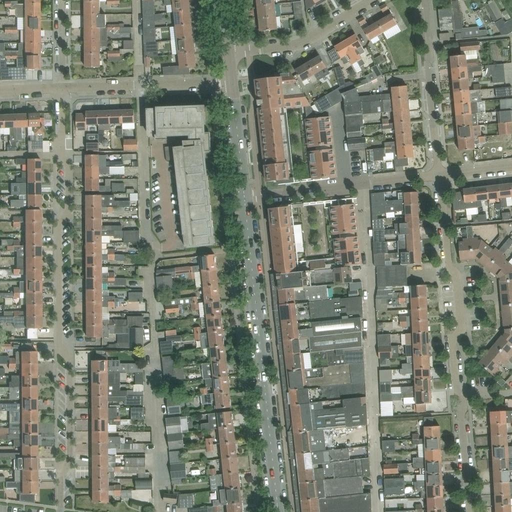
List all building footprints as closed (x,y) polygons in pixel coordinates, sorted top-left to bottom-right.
[(190,10),(188,0),(164,0),(165,6),(173,5),(174,12),(190,10)] [(100,15),(100,2),(85,2),(85,15),(100,15)] [(17,4),(15,4),(15,8),(15,17),(17,17),(25,17),(39,17),(39,4),(25,4),(17,4)] [(485,6),(502,36),(508,35),(511,33),(505,24),(502,19),(499,21),(489,4),(488,5),(485,6)] [(275,5),(256,7),(257,15),(259,14),(259,19),(276,17),(275,5)] [(143,15),(155,14),(155,7),(143,8),(143,15)] [(439,10),(439,11),(440,17),(453,16),(452,9),(439,10)] [(174,12),(176,26),(192,24),(190,10),(174,12)] [(461,13),(455,14),(456,29),(461,29),(463,29),(462,13),(461,13)] [(155,14),(143,15),(143,22),(155,21),(162,20),(162,14),(155,14)] [(378,23),(384,33),(398,25),(392,14),(378,23)] [(85,28),(100,28),(106,28),(106,15),(100,15),(85,15),(85,28)] [(453,16),(440,17),(440,24),(453,23),(453,16)] [(25,17),(25,31),(39,30),(39,17),(25,17)] [(278,30),(276,20),(276,17),(259,19),(260,23),(258,24),(259,32),(278,30)] [(358,22),(364,31),(369,39),(370,41),(384,33),(378,23),(369,27),(366,22),(363,17),(358,21),(358,22)] [(454,30),(453,23),(440,24),(441,31),(454,30)] [(193,38),(192,24),(176,26),(177,40),(193,38)] [(85,41),(100,41),(100,28),(106,28),(100,28),(85,28),(85,41)] [(156,29),(144,29),(144,44),(150,43),(156,42),(156,40),(156,29)] [(40,44),(39,30),(25,31),(25,44),(18,44),(25,44),(40,44)] [(362,59),(360,55),(365,53),(362,46),(361,44),(356,35),(345,41),(357,62),(362,59)] [(194,52),(193,38),(177,40),(179,53),(194,52)] [(100,41),(85,41),(85,54),(100,54),(100,41)] [(341,58),(345,65),(351,61),(353,64),(357,62),(358,64),(357,62),(345,41),(335,48),(341,58)] [(158,42),(156,42),(150,43),(144,44),(144,52),(158,50),(158,42)] [(480,50),(479,42),(460,44),(461,52),(480,50)] [(25,57),(40,57),(40,44),(25,44),(18,44),(18,51),(16,51),(16,54),(17,54),(17,57),(25,57)] [(4,52),(0,51),(0,57),(5,57),(5,59),(6,59),(11,59),(11,54),(11,52),(4,52)] [(194,52),(179,53),(180,65),(163,67),(164,76),(190,75),(189,68),(196,67),(194,52)] [(0,68),(0,71),(0,81),(25,80),(25,70),(40,70),(40,57),(25,57),(17,57),(17,54),(16,54),(11,54),(11,59),(17,59),(17,68),(6,68),(0,68)] [(100,68),(100,58),(100,54),(85,54),(85,68),(100,68)] [(472,67),(479,65),(480,65),(479,60),(467,61),(466,55),(451,57),(452,69),(467,67),(472,67)] [(320,56),(308,63),(314,75),(317,80),(318,80),(330,73),(326,68),(322,60),(320,56)] [(311,80),(312,83),(317,80),(308,63),(295,71),(302,82),(307,79),(308,81),(311,80)] [(504,64),(492,65),(493,77),(505,76),(504,64)] [(374,73),(365,77),(367,79),(369,83),(377,79),(383,76),(376,65),(371,68),(374,73)] [(480,65),(479,65),(472,67),(467,67),(452,69),(453,81),(468,79),(473,79),(473,72),(482,72),(481,65),(480,65)] [(341,66),(335,68),(340,87),(338,89),(341,93),(348,90),(346,83),(341,66)] [(295,183),(294,178),(289,179),(282,108),(305,105),(310,105),(291,73),(275,75),(276,79),(272,79),(272,82),(266,82),(266,80),(256,81),(258,101),(258,106),(264,105),(264,109),(259,109),(267,182),(278,181),(278,185),(295,183)] [(454,93),(469,91),(468,79),(453,81),(454,93)] [(348,90),(341,93),(344,100),(344,105),(362,103),(393,100),(408,99),(407,86),(392,88),(392,94),(359,97),(356,87),(348,90)] [(501,97),(511,96),(511,87),(500,88),(500,89),(496,89),(496,98),(501,97)] [(338,89),(326,95),(333,106),(344,100),(341,93),(338,89)] [(474,90),(469,91),(454,93),(455,104),(471,103),(482,102),(482,95),(481,90),(474,90)] [(333,106),(326,95),(314,103),(320,114),(333,106)] [(344,105),(345,116),(363,115),(394,112),(409,110),(408,99),(393,100),(362,103),(344,105)] [(501,112),(503,112),(511,111),(511,99),(499,100),(501,112)] [(471,103),(455,104),(456,116),(472,115),(477,114),(483,113),(486,113),(485,102),(482,102),(471,103)] [(307,120),(317,119),(316,116),(310,105),(305,105),(307,120)] [(148,111),(149,123),(149,136),(163,136),(163,132),(195,132),(195,135),(189,135),(190,141),(184,142),(185,152),(179,153),(190,247),(214,244),(214,243),(211,243),(210,238),(213,237),(212,227),(209,228),(208,222),(211,222),(210,212),(207,212),(207,207),(209,206),(208,196),(206,197),(205,191),(208,191),(207,181),(204,181),(203,175),(206,175),(203,152),(211,152),(210,133),(204,133),(203,112),(199,112),(199,108),(184,108),(184,112),(177,113),(177,109),(179,109),(166,109),(166,113),(159,113),(159,110),(161,110),(161,109),(158,110),(158,111),(148,111)] [(122,111),(122,124),(134,123),(134,110),(122,111)] [(411,122),(409,110),(394,112),(395,123),(411,122)] [(110,111),(98,112),(99,125),(99,136),(105,136),(104,130),(111,130),(110,124),(110,111)] [(110,124),(122,124),(122,111),(110,111),(110,124)] [(499,124),(511,123),(511,122),(511,111),(503,112),(501,112),(498,112),(499,124)] [(87,125),(96,125),(99,125),(98,112),(86,112),(86,114),(76,114),(76,130),(87,130),(87,125)] [(38,114),(26,115),(27,127),(34,127),(34,139),(42,139),(42,126),(39,126),(38,114)] [(472,115),(456,116),(457,128),(473,126),(478,126),(477,114),(472,115)] [(15,141),(15,139),(14,115),(3,116),(3,128),(9,128),(10,141),(15,141)] [(14,115),(15,139),(15,141),(22,141),(22,134),(22,127),(27,127),(26,115),(14,115)] [(364,126),(363,115),(345,116),(347,128),(361,127),(361,126),(364,126)] [(308,134),(331,131),(330,118),(317,119),(307,120),(308,134)] [(383,125),(383,131),(396,130),(396,136),(412,134),(411,122),(395,123),(389,124),(383,125)] [(500,136),(511,134),(511,123),(499,124),(500,136)] [(481,137),(481,133),(480,125),(478,126),(473,126),(457,128),(458,139),(481,137)] [(348,138),(361,136),(361,127),(347,128),(348,138)] [(331,131),(308,134),(310,147),(316,147),(330,145),(332,145),(331,131)] [(397,142),(385,144),(385,149),(413,146),(412,134),(396,136),(397,142)] [(485,137),(481,137),(458,139),(460,152),(475,150),(474,143),(485,142),(485,137)] [(348,140),(349,150),(367,148),(365,138),(348,140)] [(138,151),(138,140),(124,140),(124,151),(138,151)] [(28,141),(28,151),(28,153),(42,153),(42,141),(34,141),(30,141),(28,141)] [(99,142),(87,142),(87,151),(99,151),(99,142)] [(383,149),(374,150),(375,160),(375,161),(384,160),(384,157),(386,157),(386,153),(394,152),(394,159),(395,167),(403,167),(409,166),(408,158),(414,158),(413,146),(385,149),(383,149)] [(331,150),(316,152),(310,152),(312,166),(335,164),(333,150),(331,150)] [(86,155),(86,168),(110,167),(110,162),(100,162),(100,155),(96,155),(86,155)] [(16,165),(27,165),(27,172),(40,172),(40,159),(16,159),(16,165)] [(336,177),(335,164),(312,166),(313,180),(336,177)] [(100,179),(100,174),(125,174),(125,167),(110,167),(86,168),(86,179),(100,179)] [(21,178),(16,178),(16,184),(19,184),(40,183),(40,172),(27,172),(27,178),(21,178)] [(100,179),(86,179),(86,192),(96,192),(100,192),(105,192),(105,186),(100,186),(100,179)] [(19,195),(28,195),(40,195),(40,183),(19,184),(19,195)] [(112,192),(125,192),(125,184),(112,184),(112,192)] [(511,197),(510,184),(499,186),(500,198),(501,204),(501,208),(507,207),(506,198),(511,197)] [(499,186),(487,187),(488,199),(500,198),(499,186)] [(481,200),(488,199),(487,187),(475,188),(477,207),(482,206),(481,200)] [(452,193),(454,211),(466,210),(467,215),(478,214),(477,207),(475,188),(463,190),(463,192),(452,193)] [(385,201),(385,193),(372,194),(372,208),(386,207),(394,206),(418,205),(417,192),(398,193),(399,201),(385,201)] [(28,208),(30,208),(40,208),(40,195),(28,195),(28,200),(10,201),(10,208),(28,208)] [(96,196),(86,196),(86,208),(125,208),(130,208),(130,201),(115,201),(114,196),(102,196),(96,196)] [(272,228),(294,226),(292,208),(292,205),(272,207),(273,209),(270,210),(270,215),(269,215),(270,215),(271,224),(270,224),(271,224),(272,228)] [(331,208),(333,221),(356,219),(354,205),(331,208)] [(406,217),(419,217),(418,205),(394,206),(394,213),(406,212),(406,217)] [(373,220),(384,219),(377,219),(377,215),(386,214),(386,207),(372,208),(373,220)] [(125,215),(125,208),(86,208),(86,220),(102,220),(102,214),(114,213),(114,215),(125,215)] [(35,222),(41,222),(40,210),(30,210),(25,210),(25,217),(19,217),(13,217),(13,222),(13,223),(20,223),(25,223),(35,222)] [(511,212),(502,213),(503,221),(511,220),(511,212)] [(486,215),(478,216),(479,216),(479,217),(479,223),(487,223),(486,215)] [(406,223),(395,224),(395,230),(419,228),(419,217),(406,217),(406,223)] [(356,219),(333,221),(334,235),(340,234),(341,239),(335,240),(358,238),(358,237),(355,238),(355,233),(357,232),(356,219)] [(373,231),(384,230),(384,219),(373,220),(373,231)] [(102,226),(102,224),(102,220),(86,220),(87,231),(114,231),(122,231),(122,226),(102,226)] [(41,234),(41,222),(25,223),(25,234),(41,234)] [(272,233),(273,237),(295,235),(294,226),(272,228),(272,233),(271,233),(272,233)] [(420,240),(419,228),(395,230),(396,236),(400,235),(400,241),(420,240)] [(384,237),(384,230),(373,231),(374,243),(384,242),(384,237)] [(115,237),(114,231),(87,231),(87,243),(102,243),(102,237),(108,237),(115,237)] [(124,243),(140,243),(139,231),(124,231),(124,243)] [(472,260),(471,242),(471,239),(474,238),(473,233),(467,233),(468,239),(463,239),(463,242),(459,243),(459,246),(460,261),(472,260)] [(41,246),(41,234),(25,234),(25,246),(41,246)] [(273,242),(274,246),(296,244),(295,235),(273,237),(273,242),(272,242),(273,242)] [(359,251),(358,238),(335,240),(336,253),(359,251)] [(478,261),(490,248),(481,241),(478,241),(478,238),(474,238),(471,239),(471,242),(472,260),(476,259),(478,261)] [(399,253),(421,252),(420,240),(400,241),(398,241),(399,253)] [(388,242),(384,242),(374,243),(374,255),(385,254),(388,254),(388,242)] [(507,250),(511,246),(506,242),(502,247),(507,250)] [(102,243),(87,243),(87,255),(102,255),(102,250),(102,243)] [(274,251),(274,255),(297,253),(296,244),(274,246),(274,251),(273,251),(274,251)] [(19,246),(7,246),(7,252),(16,251),(16,258),(41,258),(41,246),(25,246),(19,246)] [(487,269),(499,255),(501,253),(503,255),(507,250),(502,247),(499,251),(495,248),(493,250),(490,248),(478,261),(487,269)] [(317,261),(318,269),(361,265),(359,251),(336,253),(337,264),(326,265),(325,260),(317,261)] [(421,252),(399,253),(394,253),(394,259),(401,259),(402,265),(406,265),(421,264),(421,252)] [(275,260),(275,264),(298,262),(297,253),(274,255),(275,260),(274,260),(275,260)] [(497,277),(508,263),(505,260),(507,258),(503,255),(501,253),(499,255),(487,269),(497,277)] [(385,266),(385,259),(392,258),(392,254),(388,254),(385,254),(374,255),(375,267),(377,267),(385,266)] [(102,255),(87,255),(87,267),(102,267),(102,260),(115,260),(115,255),(108,255),(102,255)] [(195,257),(196,266),(175,269),(175,275),(188,273),(195,273),(200,272),(216,270),(215,255),(195,257)] [(41,270),(41,258),(16,258),(16,270),(41,270)] [(276,273),(318,269),(317,261),(306,262),(306,266),(298,267),(298,262),(275,264),(276,269),(275,269),(276,269),(276,273)] [(511,266),(508,263),(497,277),(499,279),(499,282),(511,281),(511,266)] [(402,265),(385,266),(377,267),(378,287),(378,288),(392,287),(407,286),(406,265),(402,265)] [(114,274),(108,274),(102,274),(102,267),(87,267),(87,279),(114,279),(114,274)] [(277,274),(279,290),(304,287),(321,286),(327,285),(350,283),(353,282),(351,267),(312,271),(277,274)] [(25,275),(25,282),(41,281),(41,270),(16,270),(13,270),(13,275),(25,275)] [(200,272),(202,287),(218,285),(216,270),(200,272)] [(157,278),(158,290),(168,289),(174,288),(172,275),(166,276),(157,277),(157,278)] [(126,279),(114,279),(87,279),(87,291),(102,290),(103,290),(103,284),(115,284),(115,285),(120,286),(126,286),(126,279)] [(20,288),(13,288),(13,293),(25,293),(41,293),(41,281),(25,282),(20,282),(20,288)] [(511,281),(499,282),(501,294),(511,292),(511,281)] [(353,282),(350,283),(351,290),(362,290),(362,282),(354,283),(353,282)] [(202,287),(203,302),(220,300),(218,285),(202,287)] [(328,301),(327,285),(321,286),(304,287),(279,290),(281,306),(328,301)] [(399,298),(427,297),(426,285),(410,286),(410,293),(398,293),(399,298)] [(392,287),(378,288),(376,300),(393,299),(392,287)] [(103,297),(103,290),(102,290),(87,291),(87,302),(102,302),(115,302),(115,298),(115,296),(103,297)] [(511,292),(501,294),(502,306),(511,304),(511,292)] [(26,305),(41,305),(41,293),(25,293),(13,293),(13,299),(20,299),(25,299),(26,305)] [(143,293),(130,293),(130,302),(143,302),(143,293)] [(197,303),(197,297),(177,299),(178,305),(190,304),(197,303)] [(339,300),(328,301),(281,306),(283,325),(312,323),(360,317),(363,317),(362,297),(339,300)] [(376,311),(388,311),(387,305),(399,304),(411,303),(411,310),(427,309),(427,297),(399,298),(393,299),(376,300),(376,311)] [(221,316),(220,300),(203,302),(205,317),(221,316)] [(102,302),(87,302),(87,314),(103,314),(102,307),(115,307),(115,302),(102,302)] [(503,318),(511,316),(511,304),(502,306),(503,318)] [(41,305),(26,305),(26,312),(13,312),(13,317),(26,317),(41,317),(41,305)] [(428,321),(428,314),(427,309),(411,310),(411,316),(400,317),(400,322),(428,321)] [(87,326),(115,326),(115,320),(109,320),(103,320),(103,314),(87,314),(87,326)] [(223,331),(221,316),(205,317),(206,326),(206,327),(207,333),(223,331)] [(511,316),(503,318),(504,330),(511,329),(511,316)] [(0,317),(0,323),(13,323),(13,325),(15,329),(26,329),(27,329),(27,339),(37,339),(37,329),(41,329),(41,317),(26,317),(13,317),(4,317),(0,317)] [(127,317),(128,326),(143,325),(143,317),(127,317)] [(283,325),(284,341),(308,338),(313,338),(362,332),(361,318),(363,318),(363,317),(360,317),(312,323),(283,325)] [(412,334),(428,333),(428,321),(400,322),(393,323),(393,328),(412,327),(412,334)] [(115,326),(87,326),(87,338),(103,338),(103,337),(109,337),(109,334),(115,334),(122,334),(130,334),(130,348),(143,348),(143,325),(128,326),(115,326)] [(504,333),(503,335),(511,342),(511,329),(504,330),(504,333)] [(201,333),(201,334),(201,339),(202,349),(203,349),(208,348),(225,346),(223,331),(207,333),(201,333)] [(362,332),(313,338),(308,338),(284,341),(286,355),(310,353),(320,352),(326,351),(363,347),(362,332)] [(405,334),(406,345),(429,344),(428,333),(412,334),(405,334)] [(167,342),(160,342),(162,354),(173,353),(172,344),(173,344),(173,341),(174,341),(175,342),(182,341),(181,335),(177,336),(166,337),(167,342)] [(509,360),(511,363),(511,342),(503,335),(495,344),(511,358),(509,360)] [(429,356),(429,344),(406,345),(406,357),(414,357),(429,356)] [(495,344),(487,354),(500,365),(503,362),(505,364),(509,360),(511,358),(495,344)] [(226,361),(225,346),(208,348),(203,349),(203,355),(207,358),(209,358),(210,363),(226,361)] [(378,346),(378,347),(379,359),(380,359),(386,359),(391,358),(391,346),(384,346),(378,346)] [(286,355),(288,370),(288,372),(303,370),(365,363),(364,347),(363,347),(326,351),(320,352),(310,353),(286,355)] [(31,352),(21,352),(15,352),(15,359),(9,359),(9,356),(0,356),(0,363),(9,364),(21,364),(37,364),(37,352),(31,352)] [(500,371),(497,369),(500,365),(487,354),(479,364),(486,370),(494,377),(500,371)] [(120,373),(136,373),(143,373),(143,364),(120,364),(120,368),(112,368),(112,361),(108,361),(108,357),(105,357),(105,356),(96,356),(96,361),(92,361),(92,373),(120,373)] [(174,362),(174,356),(162,358),(163,369),(175,368),(179,368),(179,364),(179,362),(174,362)] [(403,369),(430,368),(429,356),(414,357),(414,363),(402,364),(403,369)] [(228,376),(226,361),(210,363),(203,364),(204,367),(202,368),(203,379),(214,378),(228,376)] [(366,383),(365,363),(303,370),(288,372),(290,391),(305,390),(366,383)] [(37,364),(21,364),(9,364),(9,370),(15,370),(15,369),(22,369),(22,376),(37,376),(37,364)] [(164,381),(165,381),(176,380),(175,368),(163,369),(164,381)] [(415,380),(431,380),(430,368),(403,369),(400,369),(401,375),(415,374),(415,380)] [(120,379),(120,373),(92,373),(93,385),(114,385),(114,379),(120,379)] [(135,382),(143,381),(143,373),(136,373),(135,373),(135,382)] [(11,376),(11,383),(9,383),(9,388),(37,387),(37,376),(22,376),(11,376)] [(215,394),(230,392),(228,376),(214,378),(215,394)] [(502,387),(505,383),(506,382),(501,378),(497,382),(502,387)] [(401,393),(431,391),(431,380),(415,380),(415,386),(401,387),(401,393)] [(391,393),(391,382),(380,383),(381,394),(391,393)] [(366,397),(366,383),(305,390),(290,391),(291,405),(324,401),(344,399),(366,397)] [(114,385),(93,385),(93,397),(120,397),(120,392),(120,384),(114,385)] [(175,399),(173,385),(165,386),(166,399),(175,399)] [(37,399),(37,387),(9,388),(9,395),(9,399),(22,399),(37,399)] [(416,398),(416,413),(426,412),(426,404),(432,404),(431,391),(401,393),(402,398),(416,398)] [(214,401),(216,400),(217,409),(222,409),(231,408),(230,392),(215,394),(208,395),(201,396),(202,405),(213,404),(212,401),(214,401)] [(391,393),(381,394),(381,402),(392,402),(392,401),(401,401),(401,398),(401,393),(392,393),(391,393)] [(125,406),(144,405),(144,396),(136,396),(124,397),(125,401),(125,406)] [(120,397),(93,397),(93,409),(108,408),(108,402),(120,401),(120,397)] [(324,401),(291,405),(292,406),(292,413),(293,418),(294,433),(346,428),(348,427),(368,425),(367,419),(367,414),(366,397),(344,399),(345,405),(325,408),(324,401)] [(168,415),(178,414),(181,414),(181,409),(180,398),(177,399),(167,400),(168,415)] [(0,411),(9,411),(37,411),(37,399),(22,399),(22,404),(0,404),(0,411)] [(116,408),(108,408),(93,409),(93,420),(116,420),(116,408)] [(131,408),(131,420),(144,420),(144,408),(131,408)] [(22,417),(22,423),(37,423),(37,411),(9,411),(9,417),(22,417)] [(500,412),(490,412),(491,424),(506,423),(511,423),(511,411),(506,411),(500,412)] [(209,424),(201,424),(202,431),(219,429),(234,427),(232,412),(208,414),(209,424)] [(168,434),(182,433),(181,417),(166,419),(168,434)] [(440,427),(433,427),(433,418),(424,418),(425,439),(440,439),(440,427)] [(116,420),(93,420),(93,432),(108,432),(108,426),(114,426),(120,426),(120,425),(120,420),(116,420)] [(22,430),(9,430),(9,435),(37,435),(37,423),(22,423),(22,430)] [(491,424),(492,436),(507,435),(506,423),(491,424)] [(221,444),(235,442),(234,427),(219,429),(221,444)] [(347,434),(346,428),(294,433),(297,454),(335,450),(333,436),(347,434)] [(108,432),(93,432),(93,444),(108,444),(121,444),(121,439),(121,438),(108,438),(108,432)] [(169,450),(179,448),(184,448),(182,433),(168,434),(169,450)] [(7,435),(7,441),(13,441),(13,447),(22,447),(37,446),(37,435),(9,435),(7,435)] [(492,436),(492,448),(508,447),(507,435),(492,436)] [(425,451),(441,451),(440,439),(425,439),(420,440),(413,440),(414,445),(425,445),(425,451)] [(393,441),(383,441),(383,449),(383,453),(395,453),(395,449),(394,441),(393,441)] [(223,459),(237,458),(235,442),(221,444),(223,459)] [(93,444),(93,456),(108,456),(108,449),(117,449),(121,449),(121,444),(108,444),(93,444)] [(37,446),(22,447),(22,453),(0,453),(0,458),(14,459),(37,458),(37,446)] [(511,446),(508,447),(492,448),(493,460),(511,458),(511,446)] [(335,450),(297,454),(298,466),(350,460),(349,449),(335,450)] [(182,451),(169,452),(170,458),(170,464),(183,463),(182,451)] [(441,462),(441,451),(425,451),(426,458),(413,458),(414,463),(441,462)] [(145,467),(145,458),(126,458),(126,462),(117,462),(108,463),(108,456),(93,456),(93,468),(121,467),(133,467),(145,467)] [(14,459),(14,470),(37,470),(37,458),(14,459)] [(224,474),(238,472),(237,458),(223,459),(224,474)] [(350,460),(298,466),(300,483),(362,476),(371,475),(369,458),(350,460)] [(511,458),(493,460),(494,472),(511,470),(511,458)] [(426,475),(442,474),(441,462),(414,463),(414,469),(420,468),(420,475),(426,475)] [(183,463),(170,464),(170,465),(171,470),(172,479),(172,480),(182,479),(187,478),(185,463),(183,463)] [(384,465),(384,474),(397,474),(397,464),(384,465)] [(109,468),(93,468),(93,479),(109,479),(115,479),(115,474),(121,474),(121,467),(109,468)] [(14,470),(14,482),(37,482),(37,470),(14,470)] [(511,470),(494,472),(494,483),(511,482),(511,470)] [(226,490),(240,488),(238,472),(224,474),(222,474),(216,475),(218,491),(224,490),(226,490)] [(421,482),(416,482),(416,487),(421,487),(427,487),(442,486),(442,474),(426,475),(427,481),(421,482)] [(362,476),(300,483),(302,500),(363,494),(362,476)] [(93,479),(93,491),(109,491),(115,491),(121,491),(121,485),(109,485),(109,479),(93,479)] [(153,479),(139,479),(136,479),(136,491),(153,490),(153,479)] [(405,488),(404,479),(384,479),(385,489),(405,488)] [(37,494),(37,482),(14,482),(5,482),(6,489),(16,488),(16,494),(19,494),(19,502),(35,504),(34,494),(37,494)] [(510,494),(511,494),(511,482),(494,483),(495,495),(510,494)] [(442,486),(427,487),(421,487),(416,487),(414,487),(414,492),(420,492),(421,499),(427,499),(443,498),(442,486)] [(219,501),(213,501),(214,507),(220,506),(222,506),(225,505),(228,505),(242,503),(240,488),(226,490),(224,490),(218,491),(219,501)] [(109,491),(115,491),(109,491),(93,491),(93,503),(109,503),(109,491)] [(302,500),(303,511),(371,511),(371,493),(363,494),(302,500)] [(163,502),(177,503),(178,496),(164,494),(163,502)] [(192,494),(179,495),(178,504),(178,508),(186,507),(192,507),(192,494)] [(511,494),(510,494),(495,495),(496,507),(511,506),(510,500),(511,499),(511,494)] [(428,511),(444,510),(443,498),(427,499),(428,511)] [(242,511),(242,503),(228,505),(228,511),(242,511)]
